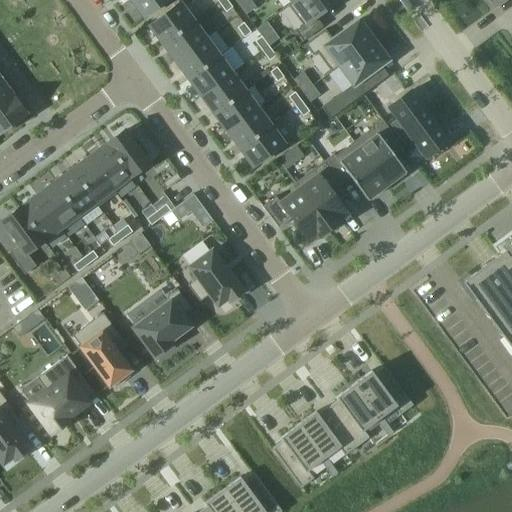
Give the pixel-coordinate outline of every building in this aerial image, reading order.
[(129,0),(143,19),(167,0),(129,0)] [(232,8),(225,0),(222,0),(218,3),(225,13),(232,8)] [(338,0),(296,0),(292,4),(291,3),(287,6),(302,25),(294,31),(302,42),(322,27),(315,17),(338,0)] [(193,22),(179,4),(148,26),(162,45),(193,22)] [(338,67),(373,41),(371,39),(372,38),(360,23),(358,21),(332,40),(324,30),(304,45),(312,56),(316,53),(331,73),(339,67),(338,67)] [(162,45),(175,62),(205,39),(193,22),(162,45)] [(250,33),(243,23),(236,28),(244,38),(250,33)] [(268,47),(261,37),(254,42),(261,52),(268,47)] [(175,62),(188,79),(218,57),(205,39),(175,62)] [(374,43),(373,41),(338,67),(339,67),(352,85),(321,108),(329,119),(369,90),(362,81),(380,67),(388,61),(386,59),(387,58),(375,43),(374,43)] [(275,57),(268,47),(261,52),(269,61),(275,57)] [(188,79),(200,97),(231,74),(218,57),(188,79)] [(283,78),(276,68),(269,73),(277,82),(283,78)] [(296,78),(309,99),(320,93),(307,72),(296,78)] [(244,92),(231,74),(200,97),(213,114),(244,92)] [(0,79),(0,105),(13,96),(0,79)] [(410,91),(387,108),(397,121),(390,125),(399,138),(433,113),(425,102),(421,106),(410,91)] [(257,109),(244,92),(213,114),(226,132),(257,109)] [(302,103),(294,93),(288,98),(295,107),(302,103)] [(13,96),(0,105),(0,133),(26,114),(13,96)] [(309,112),(302,103),(295,107),(302,117),(309,112)] [(226,132),(239,149),(270,126),(257,109),(226,132)] [(433,113),(399,138),(409,150),(415,145),(424,158),(429,155),(432,159),(446,149),(443,144),(447,141),(436,127),(441,123),(433,113)] [(372,129),(353,143),(386,187),(405,173),(388,150),(398,142),(381,120),(380,119),(371,126),(372,129)] [(239,149),(252,167),(283,144),(270,126),(239,149)] [(124,131),(105,145),(130,178),(148,164),(142,156),(146,154),(136,140),(132,142),(124,131)] [(333,155),(323,162),(339,183),(338,183),(340,185),(350,178),(367,201),(386,187),(353,143),(334,157),(333,155)] [(130,178),(105,145),(88,157),(113,190),(129,178),(130,178)] [(296,146),(277,160),(285,171),(304,157),(296,146)] [(113,190),(88,157),(71,170),(98,207),(116,194),(113,190)] [(323,162),(293,184),(298,190),(299,189),(329,230),(341,221),(339,219),(346,214),(329,190),(338,183),(339,183),(323,162)] [(80,220),(98,207),(71,170),(54,183),(78,216),(77,217),(80,220)] [(77,217),(78,216),(54,183),(36,196),(61,229),(77,217)] [(275,198),(262,208),(278,229),(291,219),(308,242),(315,237),(316,239),(329,230),(299,189),(298,190),(280,203),(275,198)] [(193,195),(183,202),(197,222),(207,214),(193,195)] [(44,241),(61,229),(36,196),(20,208),(19,208),(44,242),(44,241)] [(165,196),(152,206),(156,212),(165,205),(170,211),(174,209),(165,196)] [(156,212),(155,212),(160,219),(170,211),(165,205),(156,212)] [(44,242),(19,208),(1,222),(19,246),(9,254),(24,275),(35,266),(31,261),(26,254),(44,242)] [(155,212),(146,219),(151,226),(160,219),(155,212)] [(122,239),(132,232),(127,226),(117,233),(122,239)] [(112,247),(122,239),(117,233),(108,240),(112,247)] [(140,234),(121,248),(130,261),(149,247),(140,234)] [(498,253),(460,281),(511,352),(511,234),(494,248),(498,253)] [(87,265),(97,258),(92,251),(82,259),(87,265)] [(196,279),(187,286),(198,302),(208,295),(216,307),(226,299),(228,303),(241,293),(211,251),(188,268),(196,279)] [(78,272),(87,265),(82,259),(73,266),(78,272)] [(84,311),(98,301),(80,278),(67,288),(84,311)] [(168,302),(132,329),(153,358),(168,347),(166,344),(188,327),(180,317),(190,310),(176,290),(165,298),(168,302)] [(101,314),(70,336),(107,387),(111,384),(113,387),(126,378),(124,374),(128,371),(108,343),(118,336),(101,314)] [(45,393),(29,405),(50,434),(65,423),(62,420),(85,403),(83,400),(92,393),(65,356),(35,378),(45,393)] [(370,372),(353,385),(378,419),(381,417),(386,425),(399,415),(412,406),(383,367),(373,375),(370,372)] [(338,401),(328,409),(356,447),(368,438),(362,430),(375,421),(378,419),(353,385),(335,398),(338,401)] [(0,395),(0,463),(1,465),(11,458),(13,461),(26,452),(1,417),(11,410),(0,395)] [(315,413),(297,426),(323,460),(325,458),(338,448),(344,456),(356,447),(328,409),(317,416),(315,413)] [(378,419),(375,421),(381,429),(386,425),(381,417),(378,419)] [(386,425),(381,429),(387,437),(389,435),(392,433),(386,425)] [(282,442),(271,450),(300,488),(313,479),(307,471),(320,462),(323,460),(297,426),(280,439),(282,442)] [(323,460),(320,462),(326,469),(331,466),(325,458),(323,460)] [(331,466),(326,469),(332,477),(334,475),(337,473),(331,466)] [(239,478),(222,491),(237,511),(280,511),(281,511),(252,473),(242,481),(239,478)] [(207,507),(200,511),(237,511),(222,491),(204,504),(207,507)]
